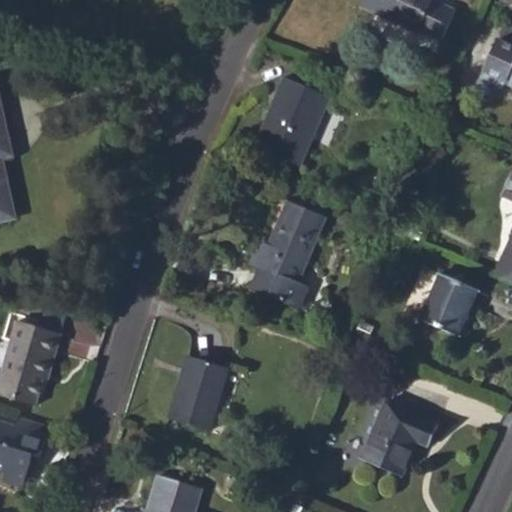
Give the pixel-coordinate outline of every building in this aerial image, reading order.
[(362,0),(360,6),(417,31),(418,29),(441,39),(455,9),(436,0),(362,0)] [(482,70),(506,80),(505,82),(511,84),(511,45),(496,39),(482,70)] [(273,103),(255,143),(300,163),(328,97),(284,78),(278,93),(287,97),(283,107),(273,103)] [(273,103),(283,107),(287,97),(278,93),(273,103)] [(0,219),(13,216),(2,164),(0,156),(0,138),(7,138),(0,105),(0,219)] [(0,155),(10,154),(7,138),(0,138),(0,155)] [(511,173),(506,188),(511,190),(511,228),(511,230),(511,235),(503,255),(511,259),(511,173)] [(501,196),(511,200),(511,190),(506,188),(501,196)] [(258,246),(251,262),(260,265),(250,287),(297,307),(306,286),(298,282),(326,217),(288,200),(269,244),(266,250),(258,246)] [(258,246),(266,250),(269,244),(260,240),(258,246)] [(420,319),(459,336),(478,290),(440,274),(420,319)] [(49,353),(54,354),(60,335),(16,323),(1,372),(0,371),(0,394),(34,404),(41,379),(49,353)] [(47,381),(54,354),(49,353),(41,379),(47,381)] [(169,418),(209,431),(228,369),(188,356),(169,418)] [(361,458),(401,476),(416,441),(428,446),(438,425),(386,402),(361,458)] [(0,411),(0,472),(2,473),(0,480),(22,487),(32,456),(38,458),(49,426),(18,417),(0,411)] [(195,511),(203,489),(159,476),(148,511),(195,511)]
